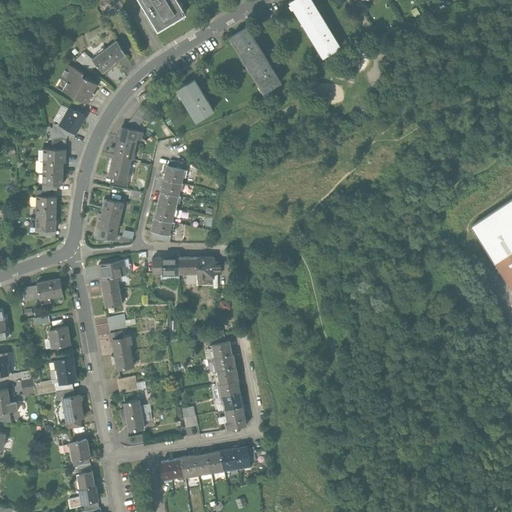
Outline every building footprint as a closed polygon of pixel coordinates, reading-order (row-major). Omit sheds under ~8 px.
[(179,0),(142,0),(158,26),(185,10),(179,0)] [(322,21),(309,0),(294,0),(288,4),(305,32),(322,21)] [(340,49),(322,21),(305,32),(322,60),(340,49)] [(264,56),(247,28),(230,38),(247,66),(264,56)] [(130,54),(118,39),(95,57),(107,72),(130,54)] [(282,83),(264,56),(247,66),(264,94),(282,83)] [(89,72),(69,61),(63,72),(69,76),(62,90),(87,104),(100,80),(88,74),(89,72)] [(213,111),(194,79),(177,90),(196,121),(213,111)] [(88,113),(73,105),(63,124),(72,129),(78,132),(88,113)] [(125,126),(135,128),(147,113),(139,108),(127,122),(125,126)] [(68,136),(72,129),(63,124),(62,126),(61,125),(55,136),(68,136)] [(125,126),(120,125),(114,151),(132,155),(139,129),(135,128),(125,126)] [(55,148),(66,148),(68,148),(68,136),(55,136),(55,148)] [(66,159),(66,148),(55,148),(41,148),(41,159),(64,159),(66,159)] [(132,155),(114,151),(108,174),(115,176),(127,179),(132,155)] [(64,171),(64,159),(41,159),(41,171),(64,171)] [(184,163),(171,160),(169,167),(182,170),(184,163)] [(168,167),(165,179),(181,183),(183,170),(182,170),(169,167),(168,167)] [(64,182),(64,171),(41,171),(41,183),(46,183),(61,182),(64,182)] [(115,176),(113,183),(125,185),(127,179),(115,176)] [(165,179),(162,192),(178,196),(181,183),(165,179)] [(162,192),(159,205),(175,208),(178,196),(162,192)] [(59,206),(59,195),(52,195),(38,195),(35,195),(35,206),(59,206)] [(117,220),(120,204),(105,200),(101,217),(117,220)] [(159,205),(156,218),(172,221),(175,208),(159,205)] [(59,217),(59,206),(35,206),(35,217),(59,217)] [(59,228),(59,217),(35,217),(35,229),(43,229),(57,228),(59,228)] [(113,237),(117,220),(101,217),(99,225),(98,225),(96,233),(113,237)] [(156,218),(153,230),(155,231),(168,234),(169,234),(172,221),(156,218)] [(133,240),(134,229),(123,228),(122,239),(133,240)] [(168,234),(155,231),(153,238),(166,241),(168,234)] [(511,248),(494,260),(511,288),(511,248)] [(152,258),(153,273),(159,273),(182,272),(182,257),(152,258)] [(182,257),(182,272),(197,272),(196,257),(182,257)] [(197,272),(197,277),(206,277),(206,272),(215,272),(215,265),(213,265),(213,257),(196,257),(197,272)] [(102,265),(105,280),(119,277),(128,275),(125,260),(102,265)] [(159,283),(159,273),(153,273),(149,274),(149,284),(159,283)] [(65,276),(41,281),(42,284),(44,296),(45,298),(69,293),(65,276)] [(122,289),(119,277),(105,280),(107,292),(122,289)] [(44,296),(42,284),(29,286),(32,299),(44,296)] [(124,302),(122,289),(107,292),(110,305),(124,302)] [(233,309),(230,299),(221,301),(224,312),(233,309)] [(36,317),(38,326),(51,324),(50,314),(36,317)] [(123,315),(109,317),(110,323),(124,321),(123,315)] [(124,321),(110,323),(110,330),(125,328),(125,327),(124,321)] [(68,325),(48,329),(52,348),(71,345),(68,325)] [(112,339),(109,339),(109,343),(112,342),(113,350),(126,348),(125,338),(126,338),(125,331),(111,333),(112,339)] [(214,347),(226,344),(225,339),(213,341),(214,347)] [(214,360),(233,355),(230,343),(226,344),(214,347),(211,348),(214,360)] [(113,350),(109,351),(111,363),(115,363),(115,367),(129,365),(126,348),(113,350)] [(5,355),(0,355),(0,377),(9,377),(5,355)] [(217,372),(236,368),(233,355),(214,360),(217,372)] [(74,357),(54,360),(57,380),(58,384),(73,382),(78,381),(74,357)] [(220,384),(239,380),(236,368),(217,372),(220,384)] [(23,373),(24,379),(34,377),(33,371),(23,373)] [(22,395),(37,392),(36,384),(34,377),(24,379),(20,380),(22,395)] [(117,379),(116,380),(118,393),(136,390),(134,377),(117,379)] [(57,392),(56,385),(58,384),(57,380),(36,384),(37,392),(37,395),(57,392)] [(223,397),(242,392),(239,380),(220,384),(223,397)] [(73,382),(58,384),(56,385),(57,392),(74,389),(73,382)] [(74,389),(57,392),(59,400),(64,399),(76,397),(74,389)] [(11,403),(9,390),(0,391),(0,414),(18,411),(16,402),(11,403)] [(226,409),(245,404),(242,392),(223,397),(226,409)] [(84,400),(85,399),(84,396),(82,395),(76,397),(64,399),(68,418),(74,417),(86,415),(84,400)] [(135,403),(119,406),(121,413),(116,414),(117,422),(144,417),(142,408),(136,409),(135,403)] [(228,422),(248,417),(245,404),(226,409),(227,415),(226,415),(228,422)] [(196,416),(194,408),(185,410),(186,418),(196,416)] [(74,417),(75,426),(87,423),(86,415),(74,417)] [(198,427),(196,416),(186,418),(188,428),(198,427)] [(144,417),(117,422),(119,430),(123,430),(125,437),(141,434),(140,428),(145,427),(144,417)] [(142,437),(127,439),(128,446),(143,443),(142,437)] [(93,459),(89,439),(72,442),(75,462),(78,461),(92,459),(93,459)] [(235,450),(238,469),(252,467),(252,462),(249,449),(249,448),(235,450)] [(222,452),(226,471),(238,469),(235,450),(222,452)] [(210,454),(213,473),(226,471),(222,452),(210,454)] [(197,456),(200,476),(213,473),(210,454),(197,456)] [(184,459),(187,478),(200,476),(197,456),(184,459)] [(78,461),(79,468),(84,468),(93,466),(92,459),(78,461)] [(184,459),(162,462),(165,481),(187,478),(184,459)] [(93,466),(84,468),(85,474),(94,473),(93,466)] [(81,475),(84,489),(99,487),(97,472),(94,473),(85,474),(81,475)] [(85,496),(69,499),(70,506),(87,503),(99,501),(101,500),(99,487),(84,489),(85,496)] [(87,503),(89,510),(100,508),(99,501),(87,503)]
